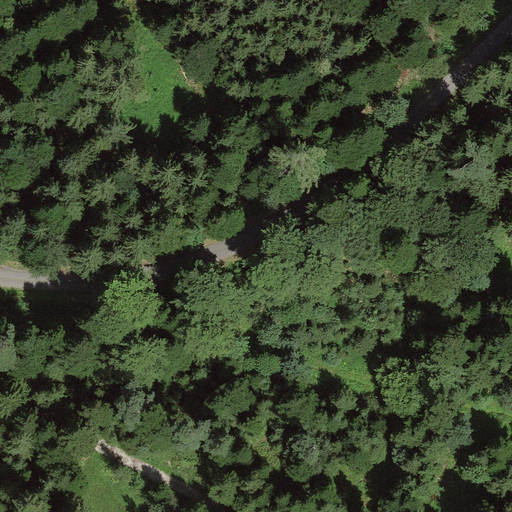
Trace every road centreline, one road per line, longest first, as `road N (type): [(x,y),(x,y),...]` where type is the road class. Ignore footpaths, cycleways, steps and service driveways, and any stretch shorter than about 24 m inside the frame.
road 1 (residential): [(511,20),(368,154),(243,240),(126,279),(0,277)]
road 2 (track): [(511,423),(297,360),(216,321),(159,272)]
road 3 (track): [(217,511),(0,383)]
